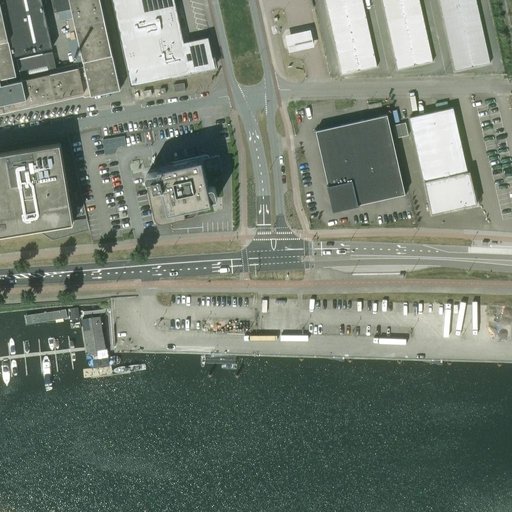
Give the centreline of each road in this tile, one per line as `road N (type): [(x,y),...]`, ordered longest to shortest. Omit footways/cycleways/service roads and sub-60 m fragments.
road 1 (secondary): [(0,284),(275,267)]
road 2 (secondary): [(265,254),(0,273)]
road 3 (unclassified): [(270,92),(511,88)]
road 4 (unclassified): [(237,98),(0,135)]
road 5 (secondary): [(275,267),(511,269)]
road 6 (secondary): [(511,258),(284,253)]
road 7 (unclassified): [(284,253),(270,92)]
road 8 (unclassified): [(237,98),(263,185),(265,254)]
